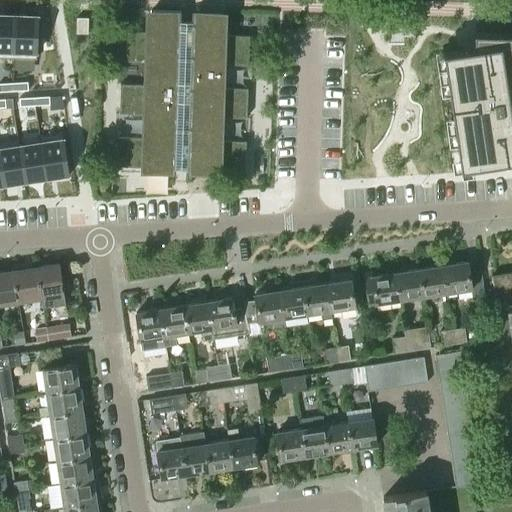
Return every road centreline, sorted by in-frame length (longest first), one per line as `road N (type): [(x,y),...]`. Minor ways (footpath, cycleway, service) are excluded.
road 1 (residential): [(100,241),(118,233),(511,209)]
road 2 (residential): [(139,511),(100,241)]
